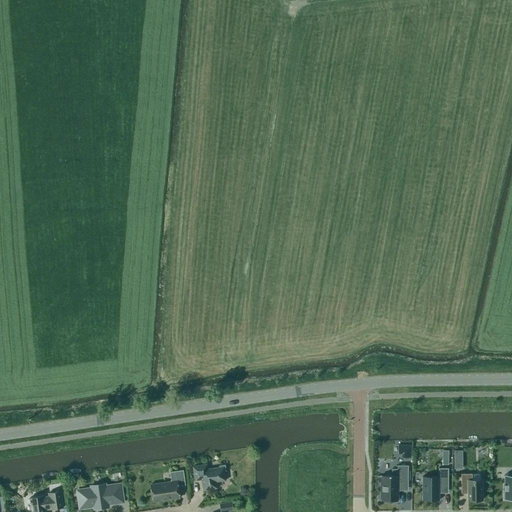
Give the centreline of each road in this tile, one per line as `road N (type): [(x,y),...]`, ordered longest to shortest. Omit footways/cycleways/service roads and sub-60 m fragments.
road 1 (unclassified): [(0,435),(360,384)]
road 2 (unclassified): [(360,384),(511,380)]
road 3 (residential): [(358,511),(360,384)]
